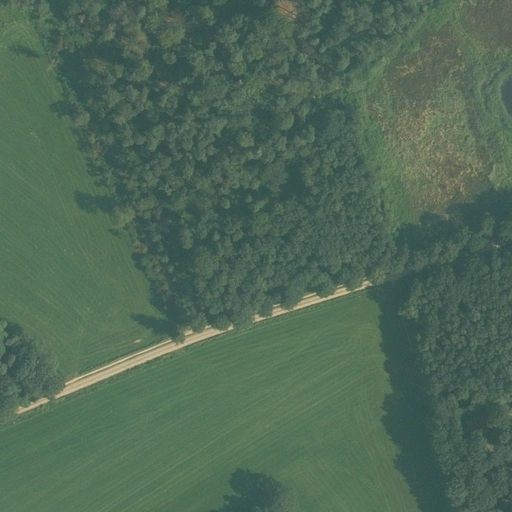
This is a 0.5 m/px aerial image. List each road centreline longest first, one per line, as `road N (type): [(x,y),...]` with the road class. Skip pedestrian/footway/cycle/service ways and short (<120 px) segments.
road 1 (track): [(511,237),(193,338)]
road 2 (track): [(193,338),(0,417)]
